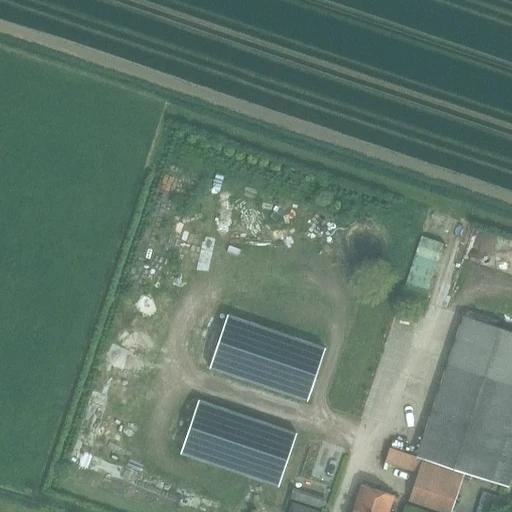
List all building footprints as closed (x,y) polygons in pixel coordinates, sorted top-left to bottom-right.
[(448,282),(467,205),(446,199),(427,277),(448,282)] [(228,315),(210,368),(308,401),(326,348),(228,315)] [(409,501),(442,511),(451,511),(465,472),(509,487),(511,476),(511,332),(464,316),(417,457),(423,459),(409,501)] [(360,403),(364,391),(342,385),(339,397),(360,403)] [(297,433),(199,400),(181,453),(265,482),(279,486),(281,482),(297,433)] [(342,500),(344,476),(309,473),(307,492),(322,494),(322,498),(342,500)] [(362,485),(352,511),(388,511),(394,496),(362,485)] [(289,511),(317,511),(318,511),(292,503),(289,511)]
